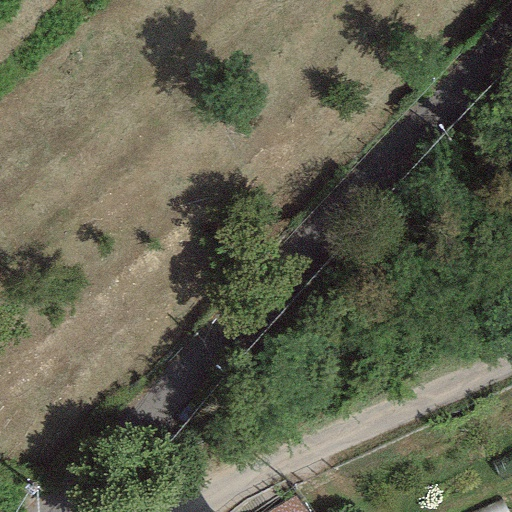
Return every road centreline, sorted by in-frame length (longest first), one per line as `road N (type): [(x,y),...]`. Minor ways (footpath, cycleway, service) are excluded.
road 1 (residential): [(50,511),(260,281),(511,45)]
road 2 (track): [(113,511),(511,332)]
